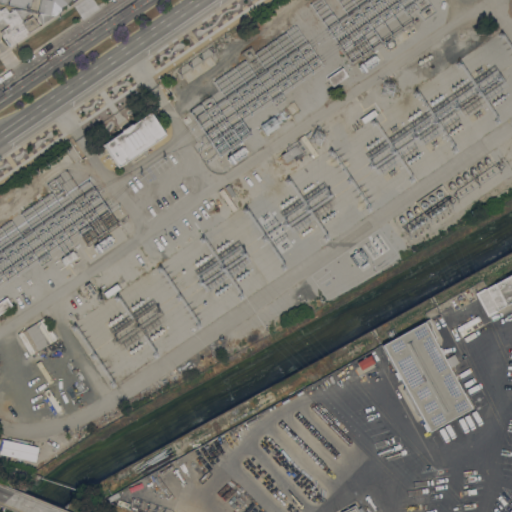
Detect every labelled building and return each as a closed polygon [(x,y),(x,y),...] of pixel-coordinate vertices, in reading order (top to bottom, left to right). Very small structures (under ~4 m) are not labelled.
[(31,0),(29,7),(27,7),(26,9),(9,5),(9,0),(31,0)] [(37,11),(39,0),(68,0),(64,4),(61,5),(60,8),(60,11),(53,16),(37,11)] [(10,47),(0,32),(0,30),(8,25),(7,23),(6,23),(3,19),(2,19),(0,20),(0,10),(5,6),(9,12),(15,8),(32,12),(22,18),(23,21),(32,15),(39,26),(29,32),(28,31),(26,33),(27,35),(10,47)] [(348,75),(333,86),(327,77),(342,66),(348,75)] [(374,109),(377,114),(364,123),(361,118),(374,109)] [(166,133),(118,166),(103,143),(122,130),(121,130),(132,122),(132,123),(150,111),(166,133)] [(273,116),(275,116),(278,119),(278,122),(278,124),(266,132),(264,130),(262,128),(261,125),(261,124),(273,116)] [(297,143),(296,141),(299,139),(306,148),(287,162),(281,154),(297,143)] [(61,258),(72,250),(77,257),(66,265),(61,258)] [(475,293),(484,287),(484,288),(511,272),(511,300),(496,310),(496,311),(488,316),(475,293)] [(89,282),(95,292),(92,295),(85,285),(89,282)] [(120,288),(107,297),(103,292),(117,283),(120,288)] [(0,300),(7,296),(12,305),(0,313),(0,300)] [(478,315),(482,324),(461,336),(456,327),(478,315)] [(44,317),(57,338),(30,354),(18,333),(44,317)] [(433,339),(438,348),(440,347),(444,354),(442,355),(444,359),(454,353),(459,362),(449,367),(471,407),(429,431),(429,430),(426,431),(422,424),(425,423),(421,416),(416,414),(403,390),(404,385),(400,378),(398,380),(394,372),(396,371),(381,344),(428,318),(431,323),(431,325),(431,327),(432,329),(436,337),(433,339)] [(361,370),(356,362),(370,354),(375,362),(361,370)] [(0,440),(0,454),(34,462),(37,447),(0,439),(0,440)] [(131,496),(127,507),(123,506),(127,494),(131,496)]
